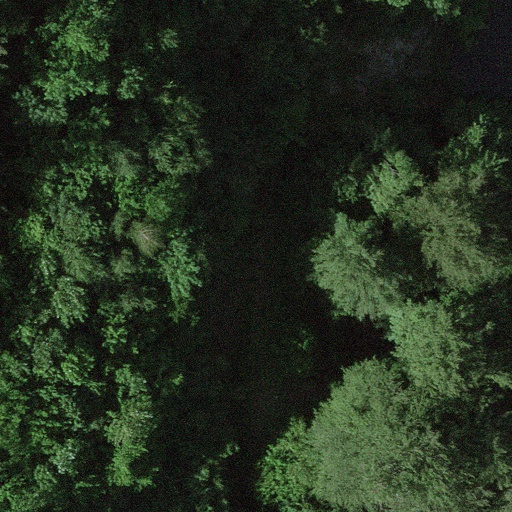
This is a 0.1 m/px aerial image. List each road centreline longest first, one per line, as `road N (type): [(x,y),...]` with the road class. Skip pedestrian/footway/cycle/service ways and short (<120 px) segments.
road 1 (track): [(335,0),(251,270),(239,375),(248,511)]
road 2 (track): [(23,0),(0,144)]
